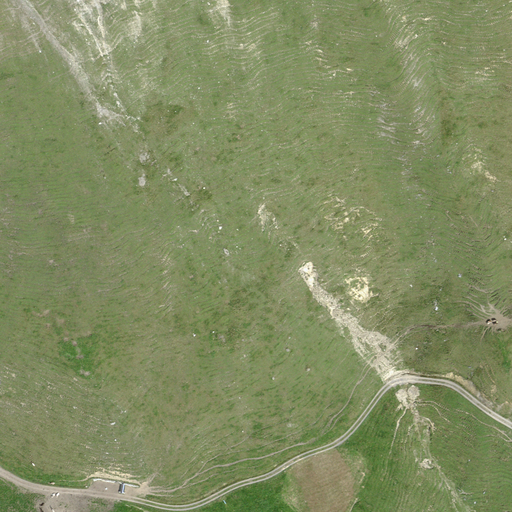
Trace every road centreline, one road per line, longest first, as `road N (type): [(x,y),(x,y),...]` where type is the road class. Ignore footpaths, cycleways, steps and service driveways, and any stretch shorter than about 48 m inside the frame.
road 1 (track): [(238,511),(355,460),(411,392),(454,390),(511,427)]
road 2 (track): [(0,478),(38,495),(122,511)]
